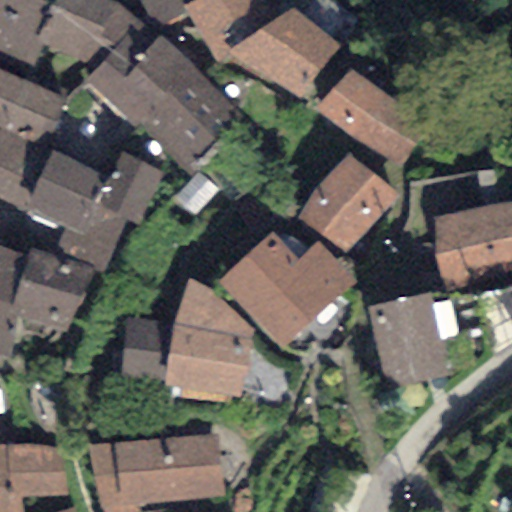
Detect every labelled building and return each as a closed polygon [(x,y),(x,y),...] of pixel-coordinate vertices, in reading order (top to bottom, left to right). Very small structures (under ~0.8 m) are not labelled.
[(105,0),(0,0),(0,54),(29,68),(41,43),(82,63),(93,71),(129,30),(137,38),(147,29),(126,10),(105,0)] [(141,0),(160,27),(190,14),(183,6),(194,0),(141,0)] [(266,0),(194,0),(183,6),(190,14),(217,61),(224,54),(299,99),(340,49),(292,9),(278,17),(266,0)] [(93,71),(86,80),(132,126),(138,122),(193,68),(162,40),(156,40),(147,29),(137,38),(129,30),(93,71)] [(238,114),(193,68),(138,122),(184,168),(238,114)] [(425,129),(347,69),(316,110),(394,170),(425,129)] [(0,130),(1,131),(21,81),(10,75),(0,70),(0,130)] [(66,100),(21,81),(1,131),(43,151),(66,100)] [(1,131),(0,130),(0,201),(22,215),(49,154),(43,151),(1,131)] [(163,170),(120,153),(106,178),(50,150),(49,154),(22,215),(63,227),(52,255),(94,270),(103,274),(126,219),(138,224),(163,170)] [(399,202),(346,154),(296,218),(346,256),(399,202)] [(511,202),(426,221),(442,291),(511,275),(511,202)] [(272,232),(219,281),(279,350),(354,281),(317,241),(298,259),(272,232)] [(52,255),(28,247),(25,256),(8,316),(18,319),(66,333),(94,270),(52,255)] [(8,316),(25,256),(0,249),(0,355),(7,358),(18,319),(8,316)] [(213,290),(188,279),(171,322),(163,380),(162,385),(179,388),(178,397),(227,405),(229,396),(238,397),(253,332),(213,290)] [(428,291),(365,307),(386,389),(449,374),(428,291)] [(163,380),(171,322),(123,319),(118,375),(163,380)] [(94,511),(102,510),(102,511),(135,511),(135,504),(222,497),(216,435),(88,446),(94,511)] [(59,447),(0,447),(0,511),(22,511),(19,497),(66,497),(59,447)]
